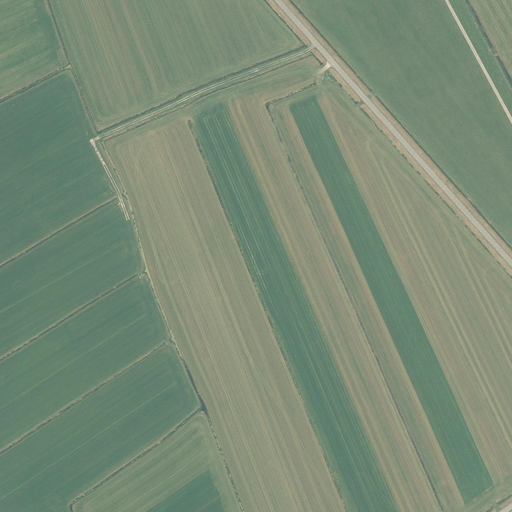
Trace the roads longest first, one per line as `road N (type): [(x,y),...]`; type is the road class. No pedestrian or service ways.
road 1 (track): [(314,42),(92,140),(115,186),(142,281)]
road 2 (tertiary): [(511,263),(276,0)]
road 3 (track): [(511,120),(446,0)]
